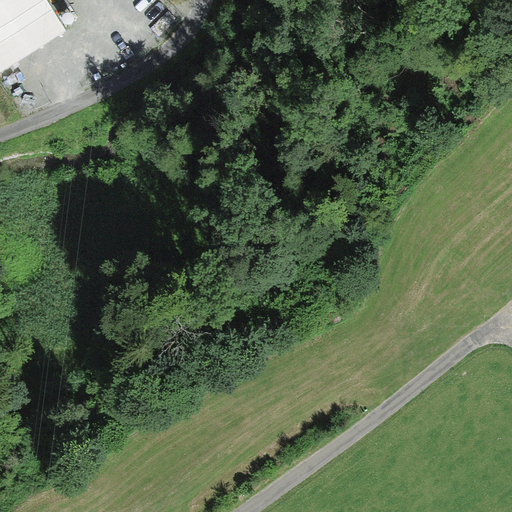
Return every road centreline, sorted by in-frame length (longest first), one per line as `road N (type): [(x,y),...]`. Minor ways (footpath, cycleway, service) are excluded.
road 1 (residential): [(511,316),(242,511)]
road 2 (track): [(204,0),(189,30),(135,73),(0,133)]
